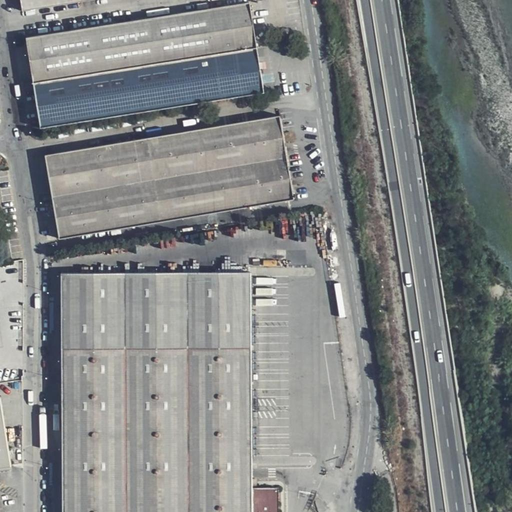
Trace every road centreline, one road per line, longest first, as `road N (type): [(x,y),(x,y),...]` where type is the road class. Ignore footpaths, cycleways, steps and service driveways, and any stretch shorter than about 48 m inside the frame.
road 1 (trunk): [(364,0),(440,511)]
road 2 (trunk): [(456,511),(381,0)]
road 3 (unclassified): [(311,0),(367,412),(357,511)]
